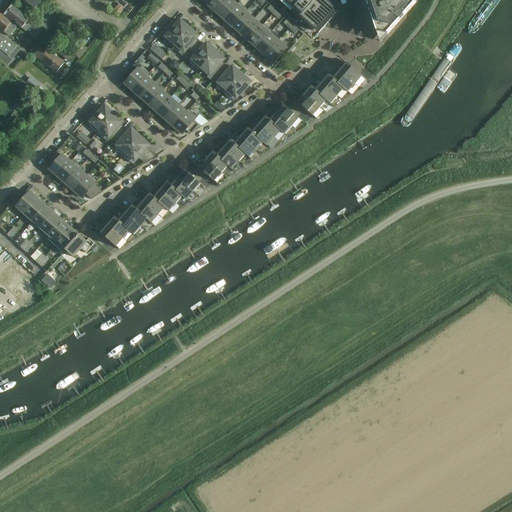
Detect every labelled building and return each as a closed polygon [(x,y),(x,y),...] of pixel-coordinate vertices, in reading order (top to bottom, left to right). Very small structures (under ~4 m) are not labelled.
[(23,0),(35,9),(42,0),(23,0)] [(104,0),(107,2),(108,0),(113,0),(119,4),(124,8),(127,4),(122,0),(104,0)] [(228,0),(213,0),(209,6),(217,13),(228,0)] [(228,0),(218,11),(217,13),(224,20),(237,5),(231,0),(228,0)] [(338,11),(325,0),(281,0),(293,10),(295,7),(302,13),(299,16),(319,33),(338,11)] [(413,3),(416,0),(364,0),(368,11),(375,31),(379,42),(387,33),(413,3)] [(237,5),(224,20),(225,20),(233,27),(246,13),(248,10),(240,3),(239,3),(237,5)] [(118,16),(124,9),(119,4),(113,12),(118,16)] [(127,4),(124,8),(124,9),(130,13),(133,8),(127,4)] [(33,23),(29,20),(12,6),(5,15),(22,29),(26,31),(25,32),(29,34),(29,35),(36,40),(44,30),(37,24),(36,25),(33,23)] [(273,14),(276,11),(270,6),(267,9),(273,14)] [(276,11),(273,14),(279,20),(282,16),(276,11)] [(0,29),(9,36),(16,27),(0,13),(0,29)] [(246,13),(233,27),(241,34),(246,29),(254,20),(246,13)] [(173,47),(189,29),(185,26),(186,25),(180,21),(178,24),(173,19),(159,36),(173,47)] [(246,29),(241,34),(249,41),(262,27),(254,20),(246,29)] [(289,29),(292,25),(287,20),(283,24),(289,29)] [(262,27),(249,41),(257,49),(258,49),(270,34),(272,32),(264,24),(262,27)] [(292,25),(289,29),(295,34),(298,30),(292,25)] [(191,53),(200,43),(196,39),(198,36),(193,32),(192,33),(189,29),(173,47),(182,55),(187,49),(191,53)] [(0,34),(0,49),(12,60),(20,51),(0,34)] [(270,34),(258,49),(265,56),(278,41),(270,34)] [(278,41),(265,56),(274,63),(287,49),(278,41)] [(68,60),(73,54),(60,43),(55,50),(68,60)] [(82,56),(87,49),(80,43),(74,50),(72,53),(79,58),(79,59),(82,56)] [(201,68),(215,52),(211,49),(212,48),(206,44),(204,46),(200,43),(191,53),(185,59),(199,71),(201,68)] [(56,73),(64,63),(42,46),(34,55),(56,73)] [(212,82),(226,66),(222,62),(224,60),(219,55),(218,56),(215,52),(201,68),(209,75),(207,78),(212,82)] [(156,65),(159,62),(151,55),(148,59),(156,65)] [(133,91),(146,77),(138,70),(141,68),(135,63),(122,78),(127,82),(125,84),(133,91)] [(340,65),(336,67),(342,73),(355,85),(362,76),(359,74),(347,63),(343,67),(340,65)] [(164,73),(167,69),(161,64),(158,68),(164,73)] [(225,93),(241,75),(237,72),(238,71),(233,67),(230,69),(226,66),(212,82),(225,93)] [(348,92),(355,85),(336,67),(332,70),(334,72),(330,76),(348,92)] [(167,69),(164,73),(170,78),(173,74),(167,69)] [(241,75),(225,93),(234,101),(239,95),(244,99),(255,91),(248,85),(250,82),(245,78),(244,79),(241,75)] [(322,77),(318,79),(337,96),(344,89),(330,76),(329,75),(325,79),(322,77)] [(183,84),(185,81),(180,76),(176,80),(182,85),(183,84)] [(36,90),(40,85),(31,77),(26,82),(36,90)] [(154,84),(146,77),(133,91),(141,99),(154,84)] [(330,104),(337,96),(318,79),(314,82),(316,84),(313,88),(330,104)] [(162,91),(163,91),(165,89),(156,81),(154,84),(141,99),(149,106),(162,91)] [(183,84),(182,85),(188,90),(191,86),(185,81),(183,84)] [(199,84),(195,89),(201,94),(205,90),(199,84)] [(304,88),(300,91),(319,108),(326,100),(313,88),(311,87),(307,91),(304,88)] [(170,98),(163,91),(162,91),(149,106),(158,113),(170,98)] [(312,116),(319,108),(300,91),(296,94),(299,96),(295,100),(312,116)] [(196,101),(200,98),(194,92),(191,96),(196,101)] [(166,120),(178,105),(170,98),(158,113),(166,120)] [(219,100),(214,106),(218,109),(222,113),(227,110),(221,104),(222,103),(219,100)] [(97,133),(113,115),(110,112),(110,111),(105,106),(103,109),(98,105),(84,121),(97,133)] [(178,105),(166,120),(174,127),(186,112),(178,105)] [(276,107),(272,109),(292,126),(299,118),(297,117),(287,108),(285,106),(283,105),(280,109),(279,109),(276,107)] [(285,134),(292,126),(272,109),(268,112),(271,114),(267,118),(281,130),(285,134)] [(186,112),(174,127),(182,134),(186,131),(190,134),(202,127),(195,121),(197,117),(189,110),(186,112)] [(113,115),(97,133),(106,141),(109,138),(110,137),(114,141),(125,128),(120,125),(123,122),(118,117),(117,118),(113,115)] [(259,118),(255,121),(274,138),(281,130),(267,118),(265,117),(262,121),(259,118)] [(267,146),(274,138),(255,121),(251,124),(253,126),(249,130),(263,142),(267,146)] [(125,128),(114,141),(118,144),(117,145),(115,148),(123,156),(139,138),(136,135),(136,134),(131,129),(129,132),(125,128)] [(241,130),(237,133),(256,150),(263,142),(249,130),(248,129),(244,133),(241,130)] [(250,157),(256,150),(237,133),(233,136),(236,138),(232,142),(246,154),(250,157)] [(139,138),(123,156),(132,164),(138,158),(145,164),(157,157),(147,148),(149,145),(144,140),(143,141),(139,138)] [(224,142),(220,145),(239,162),(246,154),(232,142),(230,140),(227,144),(224,142)] [(78,144),(74,148),(79,152),(83,148),(78,144)] [(232,169),(239,162),(220,145),(216,147),(218,149),(214,154),(232,169)] [(71,162),(70,162),(63,156),(65,153),(60,148),(47,163),(51,167),(49,169),(58,177),(71,162)] [(89,158),(92,155),(86,149),(83,153),(89,158)] [(206,154),(202,156),(221,173),(228,165),(214,154),(213,152),(209,156),(206,154)] [(92,155),(89,158),(95,163),(98,160),(92,155)] [(214,181),(221,173),(202,156),(198,159),(200,161),(196,166),(214,181)] [(79,170),(81,167),(73,160),(70,162),(71,162),(58,177),(66,184),(79,170)] [(87,177),(87,176),(79,170),(66,184),(74,191),(87,177)] [(178,172),(174,175),(193,192),(200,184),(199,182),(188,173),(187,172),(185,170),(181,175),(178,172)] [(87,177),(74,191),(83,199),(86,195),(92,200),(103,192),(95,185),(98,182),(89,174),(87,176),(87,177)] [(187,199),(193,192),(174,175),(170,178),(172,180),(169,184),(187,199)] [(161,184),(157,187),(176,203),(183,196),(169,184),(167,182),(164,186),(164,187),(161,184)] [(169,211),(176,203),(157,187),(153,189),(155,191),(151,195),(165,208),(169,211)] [(23,217),(39,199),(37,197),(36,198),(35,197),(35,196),(30,192),(27,195),(23,191),(10,206),(23,217)] [(143,196),(139,198),(158,215),(165,208),(151,195),(150,194),(147,197),(146,198),(143,196)] [(151,223),(158,215),(139,198),(135,201),(137,203),(134,207),(147,219),(151,223)] [(31,224),(47,206),(45,205),(44,205),(43,204),(43,203),(39,199),(23,217),(31,224)] [(39,231),(55,213),(53,212),(52,212),(51,211),(51,210),(47,206),(31,224),(39,231)] [(126,207),(121,210),(141,227),(147,219),(134,207),(132,206),(129,209),(128,210),(126,207)] [(120,215),(116,219),(130,231),(129,231),(134,235),(141,227),(121,210),(117,213),(120,215)] [(55,213),(39,231),(47,238),(63,220),(61,219),(59,218),(60,217),(55,213)] [(108,219),(104,222),(123,239),(129,231),(130,231),(116,219),(114,217),(111,222),(108,219)] [(55,246),(71,228),(69,226),(69,227),(67,225),(68,225),(63,220),(47,238),(55,246)] [(116,247),(123,239),(104,222),(100,224),(102,226),(98,231),(116,247)] [(13,228),(7,235),(10,237),(16,230),(13,228)] [(65,250),(79,235),(77,233),(77,234),(75,232),(76,232),(71,228),(55,246),(64,253),(66,250),(65,250)] [(65,250),(66,250),(74,258),(81,249),(86,253),(95,244),(89,239),(87,241),(82,238),(80,237),(81,236),(79,235),(65,250)] [(20,247),(23,249),(29,242),(26,240),(20,247)] [(23,249),(26,252),(32,245),(29,242),(23,249)] [(95,253),(99,248),(94,244),(90,249),(95,253)] [(42,254),(36,261),(39,264),(42,267),(43,266),(48,260),(45,257),(44,255),(42,254)] [(47,274),(41,281),(51,289),(57,282),(47,274)]
